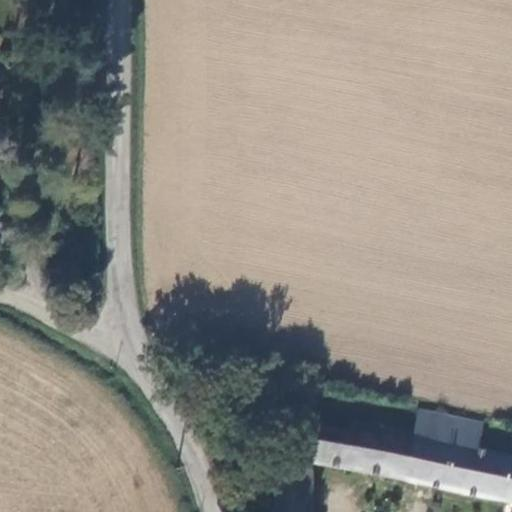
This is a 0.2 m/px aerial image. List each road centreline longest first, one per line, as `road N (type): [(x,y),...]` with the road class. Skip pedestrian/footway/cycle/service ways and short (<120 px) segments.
road 1 (tertiary): [(119,0),(117,260),(130,349)]
road 2 (tertiary): [(130,349),(204,477),(212,511)]
road 3 (unclassified): [(130,349),(0,296)]
